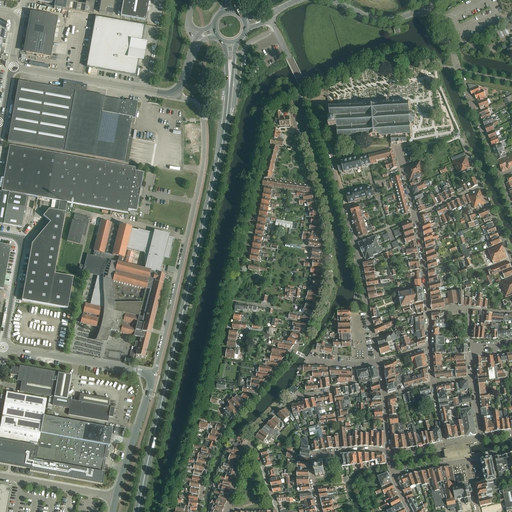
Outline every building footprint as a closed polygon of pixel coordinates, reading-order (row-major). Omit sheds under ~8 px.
[(55,0),(54,8),(65,10),(67,2),(67,0),(55,0)] [(123,0),(120,16),(145,20),(148,0),(123,0)] [(67,2),(65,10),(66,10),(93,15),(94,6),(85,5),(76,3),(67,2)] [(30,24),(29,27),(30,28),(29,32),(54,37),(55,26),(57,17),(33,12),(32,17),(31,17),(30,20),(31,21),(30,22),(30,24)] [(95,21),(87,67),(88,68),(98,69),(136,76),(136,75),(138,60),(139,60),(140,60),(143,43),(142,42),(142,41),(145,26),(96,17),(95,21)] [(506,27),(496,32),(500,39),(510,34),(506,27)] [(26,43),(26,47),(27,47),(26,52),(50,56),(52,46),(54,37),(29,32),(29,37),(27,37),(27,40),(27,42),(27,43),(26,43)] [(8,140),(8,141),(124,162),(128,163),(133,138),(129,138),(132,118),(134,118),(137,103),(136,103),(126,101),(126,102),(104,98),(104,97),(86,93),(87,85),(64,81),(63,89),(23,82),(19,81),(18,84),(18,85),(15,102),(9,133),(8,138),(8,140)] [(478,87),(470,90),(472,95),(474,94),(483,91),(482,88),(479,87),(478,87)] [(483,91),(474,94),(476,100),(477,99),(478,102),(485,99),(484,96),(485,96),(483,90),(483,91)] [(330,120),(329,120),(329,128),(337,128),(337,129),(337,130),(338,130),(338,142),(344,141),(344,140),(350,139),(350,145),(355,144),(355,139),(358,139),(366,139),(369,138),(368,137),(379,136),(379,138),(391,137),(391,144),(396,144),(397,144),(397,145),(398,145),(399,144),(407,143),(406,136),(411,136),(410,125),(414,124),(415,121),(415,117),(413,114),(409,113),(409,103),(396,104),(390,104),(389,99),(383,99),(384,104),(377,105),(377,106),(366,107),(366,106),(360,106),(354,107),(341,107),(336,107),(329,107),(330,120)] [(478,103),(480,108),(481,111),(487,108),(489,107),(491,106),(489,107),(488,105),(489,105),(487,100),(478,103)] [(479,112),(478,112),(482,120),(491,116),(488,108),(487,108),(481,111),(479,112)] [(276,118),(276,122),(280,122),(280,126),(290,125),(289,117),(281,118),(280,112),(278,112),(276,112),(276,118)] [(489,118),(482,121),(484,126),(492,123),(497,121),(499,120),(498,117),(492,120),(491,117),(489,118)] [(492,124),(485,127),(487,133),(494,130),(492,124)] [(494,130),(487,133),(489,139),(490,139),(497,137),(495,133),(500,131),(499,128),(494,130)] [(273,129),(270,145),(283,147),(284,140),(278,139),(278,136),(281,136),(281,133),(279,133),(279,130),(273,129)] [(490,140),(492,146),(500,142),(500,143),(501,142),(507,140),(506,137),(502,139),(501,136),(497,137),(490,140)] [(500,142),(492,146),(495,153),(504,150),(501,142),(500,143),(500,142)] [(4,179),(2,191),(60,201),(59,203),(68,204),(68,203),(76,204),(128,213),(128,210),(137,211),(143,173),(135,171),(136,168),(10,146),(4,179)] [(392,150),(369,156),(369,157),(371,164),(377,163),(377,161),(386,159),(386,160),(389,159),(389,160),(395,159),(392,150)] [(504,150),(495,153),(497,161),(506,157),(504,150)] [(465,153),(451,158),(453,161),(466,156),(465,153)] [(511,154),(498,162),(502,172),(506,170),(508,169),(508,170),(511,167),(511,154)] [(466,156),(453,161),(458,174),(471,169),(466,156)] [(341,163),(337,164),(339,172),(340,172),(343,171),(344,173),(362,168),(362,167),(371,165),(371,164),(369,157),(360,159),(360,158),(341,162),(341,163)] [(388,161),(385,162),(385,164),(387,170),(391,168),(391,170),(397,168),(397,167),(395,159),(389,160),(390,162),(388,163),(388,161)] [(410,182),(420,178),(425,176),(420,161),(405,167),(408,178),(409,178),(410,182)] [(400,176),(393,178),(395,185),(401,183),(400,176)] [(471,185),(468,187),(469,189),(478,185),(476,180),(474,177),(469,180),(470,183),(471,185)] [(410,182),(409,182),(411,187),(422,183),(420,178),(410,182)] [(422,183),(411,187),(414,195),(419,193),(419,192),(427,188),(431,186),(429,181),(422,184),(422,183)] [(445,182),(442,183),(444,187),(450,199),(454,196),(453,193),(454,193),(452,189),(451,189),(448,191),(447,187),(447,186),(445,182)] [(265,187),(264,193),(272,194),(281,196),(281,194),(279,194),(276,193),(276,192),(272,191),(273,188),(265,187)] [(371,187),(365,189),(367,197),(368,198),(374,196),(371,187)] [(444,192),(442,194),(445,201),(450,199),(444,187),(442,188),(444,192)] [(365,188),(358,190),(361,199),(367,197),(365,189),(365,188)] [(358,190),(352,192),(353,193),(355,200),(361,199),(358,190)] [(435,190),(433,191),(439,204),(444,201),(441,194),(438,196),(435,190)] [(480,190),(466,196),(467,196),(469,203),(471,203),(473,209),(485,204),(480,190)] [(0,224),(4,225),(22,228),(25,208),(27,197),(9,194),(0,191),(0,224)] [(289,193),(288,193),(291,194),(297,195),(297,196),(301,197),(303,197),(303,200),(306,200),(313,199),(312,194),(309,195),(309,194),(305,195),(305,193),(297,192),(291,191),(290,192),(289,193)] [(419,193),(414,195),(414,196),(416,202),(420,200),(424,198),(428,197),(426,194),(423,195),(421,192),(419,193)] [(353,193),(346,195),(348,204),(355,202),(355,200),(353,193)] [(430,196),(428,197),(433,207),(438,204),(433,195),(430,196)] [(464,197),(459,200),(462,206),(467,204),(464,197)] [(263,198),(261,204),(269,206),(276,207),(278,207),(278,205),(276,205),(277,204),(270,203),(270,200),(263,198)] [(459,199),(454,202),(457,208),(457,209),(462,207),(462,206),(459,200),(459,199)] [(28,267),(22,300),(68,308),(74,277),(55,274),(66,214),(68,204),(59,203),(58,212),(49,210),(46,213),(45,215),(43,217),(50,223),(36,240),(32,245),(32,246),(31,250),(28,267)] [(359,205),(350,208),(352,214),(361,211),(364,211),(363,208),(364,207),(363,204),(359,205)] [(422,206),(418,208),(419,213),(426,210),(429,209),(431,208),(430,205),(427,207),(426,204),(424,205),(422,206)] [(449,204),(445,206),(450,215),(451,214),(453,218),(455,217),(453,214),(452,211),(449,204)] [(309,211),(306,212),(306,213),(318,211),(316,205),(308,207),(309,211)] [(445,205),(441,207),(444,214),(446,213),(447,217),(449,222),(452,221),(450,216),(449,215),(450,215),(445,206),(445,205)] [(441,207),(436,210),(439,216),(441,216),(443,219),(442,219),(445,224),(448,223),(446,219),(444,214),(441,207)] [(260,210),(259,215),(267,217),(267,218),(272,219),(275,220),(276,218),(272,217),(272,215),(267,214),(268,211),(260,210)] [(487,210),(478,213),(480,219),(483,218),(490,215),(487,210)] [(361,211),(352,214),(353,220),(363,217),(361,211)] [(73,221),(67,242),(69,242),(80,245),(80,244),(83,236),(86,236),(90,218),(78,215),(75,214),(74,221),(73,221)] [(427,214),(420,217),(423,225),(430,222),(431,222),(427,214)] [(490,215),(483,218),(485,223),(492,220),(491,217),(490,215)] [(259,216),(258,222),(266,224),(270,225),(270,222),(266,221),(267,218),(259,216)] [(363,217),(353,220),(355,226),(364,223),(363,217)] [(277,220),(275,226),(290,228),(292,229),(293,223),(293,222),(283,221),(277,220)] [(94,256),(94,257),(88,256),(86,266),(84,266),(80,265),(80,266),(78,271),(82,271),(84,272),(98,275),(100,276),(97,284),(96,284),(91,304),(86,302),(81,323),(83,324),(96,327),(101,328),(100,332),(96,342),(107,342),(110,333),(110,330),(117,332),(118,332),(130,335),(131,335),(134,336),(135,336),(141,337),(140,340),(140,341),(138,349),(147,351),(151,332),(152,329),(163,283),(165,276),(166,275),(161,274),(162,271),(165,258),(170,259),(175,239),(170,238),(171,235),(155,231),(155,234),(139,230),(139,231),(132,229),(133,228),(127,227),(126,226),(126,227),(121,225),(120,227),(112,225),(112,224),(102,221),(99,233),(98,236),(94,251),(95,251),(95,254),(94,256)] [(412,221),(402,225),(404,231),(413,228),(412,221)] [(430,222),(423,225),(423,231),(435,226),(435,225),(435,223),(431,225),(430,222)] [(364,223),(355,226),(357,232),(366,229),(364,223)] [(485,226),(482,227),(483,231),(486,230),(488,234),(496,231),(493,223),(485,226)] [(435,226),(423,231),(424,236),(432,232),(431,230),(436,228),(436,226),(435,226)] [(368,228),(357,232),(359,238),(368,235),(367,232),(373,230),(372,227),(368,228)] [(404,231),(403,231),(405,237),(414,234),(413,228),(404,231)] [(489,235),(486,236),(488,242),(499,237),(497,232),(489,235)] [(432,234),(424,237),(425,243),(436,239),(437,241),(439,240),(438,237),(437,234),(435,235),(434,233),(432,234)] [(405,237),(404,237),(406,242),(404,242),(405,245),(408,244),(407,243),(415,240),(416,240),(414,234),(405,237)] [(303,235),(302,240),(304,240),(308,241),(321,243),(321,237),(309,235),(303,235)] [(376,236),(358,243),(361,248),(378,241),(376,236)] [(499,237),(488,242),(489,245),(488,245),(489,247),(490,247),(494,246),(501,243),(499,237)] [(433,240),(425,243),(426,249),(427,250),(427,251),(433,249),(433,248),(436,248),(435,247),(438,246),(437,242),(437,241),(436,239),(433,240)] [(378,241),(361,248),(363,254),(381,246),(378,241)] [(0,288),(4,289),(8,264),(11,246),(0,244),(0,288)] [(502,245),(488,251),(494,264),(507,258),(505,254),(506,253),(502,245)] [(381,246),(363,254),(365,259),(366,258),(367,261),(374,258),(374,257),(378,255),(377,254),(383,252),(381,246)] [(467,250),(463,252),(465,258),(470,256),(469,253),(476,251),(475,247),(467,250)] [(252,248),(251,253),(259,255),(262,256),(263,253),(260,253),(260,249),(252,248)] [(427,251),(426,251),(427,256),(432,254),(434,254),(435,253),(433,248),(433,249),(427,251)] [(311,254),(310,259),(311,259),(320,260),(320,257),(319,257),(319,256),(321,256),(322,255),(322,251),(313,250),(312,254),(311,254)] [(432,254),(427,256),(427,262),(438,259),(436,253),(435,253),(434,254),(432,254)] [(419,259),(409,261),(409,265),(409,267),(410,271),(413,270),(420,270),(419,264),(419,259)] [(367,262),(363,263),(364,269),(374,267),(374,265),(377,264),(376,260),(373,260),(367,262)] [(436,261),(428,263),(428,269),(438,266),(437,263),(440,262),(439,260),(436,261)] [(509,262),(488,271),(490,276),(511,268),(509,262)] [(511,268),(502,272),(505,279),(511,275),(511,268)] [(374,273),(365,274),(366,281),(378,279),(377,276),(375,276),(374,273)] [(366,281),(367,286),(381,284),(381,281),(386,280),(394,279),(393,276),(392,276),(390,277),(386,277),(380,278),(378,279),(366,281)] [(435,276),(429,278),(429,284),(430,290),(439,288),(441,288),(440,283),(440,281),(440,279),(438,280),(437,276),(435,276)] [(511,278),(511,279),(500,283),(503,290),(506,298),(511,295),(511,278)] [(310,279),(310,282),(313,282),(313,286),(321,287),(322,281),(310,279)] [(416,280),(414,281),(415,290),(422,288),(421,280),(417,280),(416,280)] [(384,285),(367,288),(368,293),(376,292),(376,291),(375,289),(380,288),(384,288),(384,285)] [(430,290),(430,291),(431,296),(440,294),(444,293),(443,290),(444,290),(445,289),(444,287),(441,288),(439,288),(430,290)] [(286,292),(285,297),(291,298),(291,295),(295,296),(295,294),(296,289),(286,288),(286,292)] [(422,288),(415,290),(416,304),(423,302),(424,302),(423,288),(422,288)] [(413,290),(399,293),(401,307),(402,307),(415,304),(416,304),(415,290),(413,290)] [(457,291),(447,292),(448,296),(448,298),(449,305),(458,304),(457,292),(457,291)] [(478,295),(476,307),(482,308),(484,308),(487,308),(488,300),(486,300),(484,300),(482,299),(482,294),(478,293),(478,295)] [(307,296),(306,301),(317,304),(319,299),(318,299),(318,298),(307,296)] [(442,300),(431,302),(432,310),(445,308),(445,306),(444,299),(442,300)] [(302,304),(301,307),(314,311),(316,306),(307,302),(306,305),(302,304)] [(415,304),(403,308),(404,312),(411,310),(411,309),(416,308),(416,311),(417,314),(420,313),(424,313),(424,309),(423,302),(416,304),(415,304)] [(235,307),(235,308),(235,309),(235,310),(235,312),(238,312),(238,310),(243,311),(243,309),(252,310),(253,307),(245,305),(245,306),(244,306),(244,305),(236,304),(235,307)] [(304,310),(303,313),(309,316),(312,317),(314,311),(301,307),(301,309),(304,310)] [(375,307),(370,308),(371,311),(372,318),(377,318),(377,317),(379,317),(378,311),(376,311),(376,310),(375,307)] [(439,313),(432,314),(432,321),(440,320),(439,317),(444,316),(447,315),(446,312),(443,312),(439,313)] [(477,328),(476,339),(480,339),(481,328),(482,328),(483,324),(485,324),(485,322),(486,313),(482,312),(479,312),(479,315),(481,315),(481,324),(479,324),(477,324),(477,325),(477,328)] [(290,313),(289,319),(296,320),(309,322),(311,317),(309,316),(296,314),(290,313)] [(380,317),(372,320),(375,326),(375,327),(383,323),(382,322),(380,317)] [(267,318),(266,323),(270,323),(270,322),(271,322),(271,323),(272,323),(272,326),(274,327),(277,327),(278,320),(267,318)] [(375,329),(376,334),(392,327),(391,325),(395,323),(396,323),(400,321),(398,318),(395,319),(392,320),(389,322),(375,329)] [(440,320),(432,321),(432,328),(439,328),(444,327),(448,328),(448,327),(447,319),(443,320),(440,320)] [(294,322),(292,331),(294,331),(302,333),(307,324),(294,322)] [(481,328),(480,339),(484,339),(490,339),(490,334),(484,333),(485,328),(485,324),(483,324),(482,328),(481,328)] [(498,329),(498,332),(498,339),(507,337),(511,335),(511,325),(510,325),(510,330),(506,331),(506,330),(502,331),(502,324),(500,324),(499,324),(498,324),(498,329)] [(383,339),(378,340),(379,346),(385,344),(397,340),(397,339),(401,338),(406,336),(404,333),(401,334),(400,330),(397,331),(397,332),(396,332),(396,333),(396,335),(395,335),(394,332),(383,336),(383,339)] [(423,331),(416,333),(417,337),(418,340),(425,337),(425,330),(423,331)] [(291,334),(290,337),(297,340),(301,335),(297,333),(293,332),(290,332),(290,334),(291,334)] [(339,340),(333,340),(333,347),(342,347),(342,341),(351,340),(351,335),(339,335),(339,340)] [(403,345),(401,346),(402,351),(410,349),(408,344),(409,344),(407,338),(407,336),(406,336),(401,338),(403,345)] [(439,336),(432,336),(432,345),(438,345),(439,345),(442,345),(445,345),(445,337),(439,337),(439,336)] [(283,341),(283,343),(293,345),(294,345),(297,340),(290,337),(288,339),(287,341),(284,340),(283,341)] [(416,342),(410,344),(411,346),(412,346),(417,343),(418,346),(425,343),(425,338),(417,341),(416,342)] [(273,342),(272,344),(278,345),(278,348),(291,350),(294,345),(293,345),(283,343),(283,341),(273,339),(273,342)] [(317,344),(316,350),(320,351),(324,352),(326,343),(321,342),(321,344),(317,344)] [(326,343),(324,352),(332,353),(333,348),(333,345),(328,344),(328,343),(326,343)] [(388,343),(379,346),(381,354),(381,355),(391,351),(388,343)] [(438,345),(432,346),(433,354),(439,353),(443,353),(443,354),(446,353),(446,350),(442,350),(442,345),(439,345),(438,345)] [(465,346),(458,346),(458,348),(461,348),(461,354),(464,353),(467,353),(467,346),(465,346)] [(226,354),(225,356),(226,357),(226,358),(227,358),(227,359),(229,359),(230,358),(235,359),(236,355),(237,355),(238,355),(239,351),(239,350),(235,349),(234,351),(227,350),(227,354),(226,354)] [(416,354),(410,356),(412,363),(426,358),(424,351),(416,354)] [(438,355),(433,355),(433,356),(434,367),(442,366),(441,361),(442,359),(442,355),(438,355)] [(454,358),(451,358),(452,361),(456,361),(457,366),(466,365),(464,355),(454,355),(454,358)] [(501,355),(494,356),(495,356),(495,362),(496,365),(499,364),(500,369),(503,368),(502,364),(502,363),(502,361),(501,355)] [(487,357),(488,367),(488,369),(489,376),(490,380),(496,379),(498,379),(497,374),(496,368),(496,365),(495,362),(494,362),(493,356),(487,357)] [(426,358),(412,363),(414,371),(427,366),(426,358)] [(390,363),(384,365),(385,371),(392,369),(395,368),(395,366),(398,364),(401,363),(400,360),(396,361),(390,363)] [(12,367),(10,375),(18,376),(17,380),(22,381),(20,391),(50,396),(48,409),(52,409),(53,406),(69,409),(70,409),(72,400),(67,399),(72,376),(68,375),(58,373),(20,366),(20,368),(12,367)] [(257,367),(256,372),(257,372),(256,377),(266,379),(270,375),(273,368),(260,366),(260,368),(257,367)] [(376,368),(369,369),(371,376),(372,380),(373,384),(373,385),(380,383),(379,378),(376,368)] [(482,368),(477,369),(478,374),(478,377),(486,376),(486,373),(483,373),(482,368)] [(352,369),(330,369),(330,374),(331,375),(331,378),(336,378),(335,374),(352,375),(352,370),(352,369)] [(385,371),(386,376),(386,380),(396,377),(400,375),(399,372),(398,369),(396,370),(396,369),(392,370),(392,369),(385,371)] [(427,369),(420,371),(421,375),(424,383),(429,381),(427,369)] [(369,370),(357,371),(359,379),(359,383),(370,381),(371,385),(373,385),(373,384),(372,380),(371,376),(370,377),(369,370)] [(352,375),(335,374),(336,378),(337,384),(340,384),(352,381),(352,375)] [(322,375),(322,377),(323,388),(330,388),(330,385),(329,378),(328,378),(328,376),(328,375),(322,375)] [(396,377),(386,380),(387,385),(397,382),(400,381),(400,382),(402,381),(401,375),(400,375),(396,377)] [(248,379),(247,383),(247,386),(250,386),(250,387),(258,388),(266,379),(256,377),(252,376),(252,380),(248,379)] [(310,377),(304,376),(304,380),(310,380),(311,381),(306,382),(307,385),(305,385),(306,390),(318,389),(317,384),(316,384),(313,384),(313,383),(313,377),(310,377)] [(486,376),(478,377),(479,384),(480,395),(487,394),(485,383),(490,383),(490,380),(489,376),(486,377),(486,376)] [(218,383),(217,389),(225,390),(226,384),(221,383),(222,380),(218,380),(218,383)] [(397,382),(387,385),(388,393),(396,391),(395,387),(397,386),(400,386),(401,389),(405,388),(403,381),(402,381),(400,382),(400,381),(397,382)] [(460,383),(459,383),(461,390),(469,389),(468,381),(462,382),(462,383),(462,384),(460,384),(460,383)] [(371,385),(370,386),(372,391),(380,390),(380,383),(373,385),(371,385)] [(451,390),(447,390),(447,391),(447,392),(455,391),(455,389),(454,384),(450,384),(451,390)] [(353,386),(349,387),(350,394),(354,394),(360,393),(359,385),(353,386)] [(430,387),(419,390),(422,400),(424,400),(432,398),(433,397),(430,387)] [(341,388),(334,390),(334,394),(335,397),(343,396),(343,392),(342,393),(341,388)] [(0,464),(9,466),(13,467),(30,470),(30,472),(31,472),(34,473),(50,476),(55,476),(91,483),(92,483),(102,485),(105,473),(102,473),(107,446),(109,447),(113,428),(44,415),(44,414),(47,398),(6,391),(0,426),(0,464)] [(79,401),(79,402),(109,407),(110,400),(80,394),(79,401)] [(233,394),(231,396),(243,406),(246,402),(240,397),(239,398),(233,394)] [(242,395),(240,397),(246,402),(247,401),(251,397),(244,394),(243,395),(242,395)] [(325,396),(322,396),(323,401),(327,400),(328,404),(333,403),(332,395),(326,396),(325,396)] [(231,396),(226,401),(229,404),(230,404),(234,407),(235,406),(239,410),(243,406),(231,396)] [(396,397),(388,399),(389,407),(396,407),(396,403),(396,402),(397,402),(396,397)] [(315,399),(309,400),(311,408),(314,408),(316,415),(318,414),(315,402),(315,399)] [(480,400),(481,409),(481,411),(486,410),(486,408),(490,407),(489,399),(480,400)] [(69,409),(68,415),(108,422),(109,417),(113,418),(115,409),(109,408),(109,407),(79,402),(79,401),(72,400),(70,409),(69,409)] [(309,400),(302,401),(303,402),(305,410),(308,409),(309,416),(310,416),(312,416),(311,408),(309,400)] [(382,400),(368,401),(368,402),(368,405),(368,407),(369,411),(372,411),(374,411),(382,410),(382,400)] [(303,402),(297,404),(299,412),(302,411),(304,419),(305,420),(307,420),(307,418),(305,411),(305,410),(303,402)] [(319,403),(316,404),(320,420),(325,419),(327,419),(335,417),(335,413),(326,414),(325,408),(324,406),(324,402),(319,403)] [(229,404),(228,406),(232,409),(232,411),(236,414),(238,411),(234,407),(230,404),(229,404)] [(297,404),(291,405),(293,414),(295,417),(300,416),(299,412),(297,404)] [(228,406),(226,408),(228,410),(234,416),(236,414),(232,411),(232,409),(228,406)] [(449,408),(447,408),(453,439),(460,438),(456,422),(457,422),(455,412),(457,411),(456,406),(454,407),(449,408)] [(396,407),(389,407),(389,415),(390,415),(397,415),(396,414),(396,410),(398,409),(398,407),(396,407)] [(225,408),(223,410),(226,412),(224,414),(227,418),(230,420),(234,416),(228,410),(226,408),(225,408)] [(283,410),(278,415),(284,422),(284,421),(288,426),(291,423),(292,423),(287,418),(289,417),(287,414),(288,413),(286,411),(287,410),(286,408),(283,410)] [(441,409),(440,409),(443,423),(444,427),(447,440),(453,439),(447,408),(441,409)] [(472,408),(460,411),(461,420),(462,420),(462,421),(465,437),(476,435),(475,429),(472,408)] [(486,410),(481,411),(482,418),(483,425),(484,425),(485,433),(489,433),(490,433),(495,432),(493,418),(488,419),(487,419),(487,418),(486,410)] [(493,412),(492,412),(493,418),(495,432),(501,431),(499,412),(499,411),(498,411),(493,412)] [(397,415),(390,415),(390,418),(390,424),(394,424),(397,424),(399,424),(398,417),(398,414),(396,414),(397,415)] [(275,417),(272,420),(278,426),(280,423),(275,417)] [(272,420),(267,424),(277,433),(279,431),(276,428),(278,426),(272,420)] [(428,421),(424,422),(427,432),(430,444),(436,443),(433,433),(430,433),(429,433),(428,430),(430,430),(429,425),(428,425),(428,421)] [(457,422),(456,422),(460,438),(465,437),(462,421),(457,422)] [(201,422),(199,428),(207,430),(209,425),(209,424),(201,422)] [(211,424),(210,426),(216,427),(215,430),(223,432),(225,427),(211,423),(211,424)] [(399,424),(397,424),(400,449),(407,448),(404,433),(403,423),(399,424)] [(266,426),(261,430),(272,438),(276,440),(279,435),(277,433),(267,424),(266,426)] [(321,425),(309,428),(310,435),(317,434),(318,440),(320,450),(326,449),(327,449),(324,438),(324,439),(323,436),(322,431),(321,425)] [(418,426),(414,427),(415,429),(416,433),(416,434),(417,437),(419,447),(422,446),(420,433),(418,426)] [(436,428),(433,429),(433,431),(433,433),(436,443),(443,442),(441,432),(440,429),(439,426),(435,427),(436,428)] [(210,428),(209,431),(212,432),(212,434),(219,437),(222,432),(210,428)] [(346,428),(339,429),(342,448),(348,448),(346,431),(346,428)] [(261,430),(256,437),(264,442),(265,442),(267,440),(269,442),(272,438),(261,430)] [(240,432),(237,440),(238,441),(245,444),(248,438),(247,438),(242,435),(242,433),(240,432)] [(412,432),(404,433),(407,448),(415,447),(412,432)] [(420,433),(422,446),(430,444),(427,432),(420,433)] [(208,433),(206,439),(215,442),(218,437),(208,433)] [(331,438),(324,438),(327,449),(334,448),(331,438)] [(315,442),(311,443),(313,451),(320,450),(318,440),(317,439),(315,439),(314,440),(315,442)] [(207,441),(205,447),(211,449),(214,443),(207,441)] [(230,441),(229,443),(238,447),(242,449),(243,449),(245,444),(238,441),(237,444),(230,441)] [(301,450),(300,456),(310,458),(310,452),(309,451),(309,450),(308,450),(308,447),(306,447),(302,443),(302,442),(301,446),(301,450)] [(283,444),(282,448),(288,451),(291,452),(293,448),(283,444)] [(194,445),(193,447),(202,449),(202,452),(210,454),(211,449),(205,447),(194,445)] [(194,451),(193,453),(197,454),(196,457),(198,457),(198,458),(207,459),(209,455),(194,451)] [(288,451),(287,457),(296,459),(297,457),(301,458),(301,459),(298,459),(297,461),(301,461),(307,463),(309,463),(310,458),(301,457),(298,455),(291,452),(288,451)] [(356,453),(349,454),(351,465),(357,464),(356,453)] [(369,453),(361,453),(362,463),(363,463),(366,463),(369,463),(369,453)] [(375,453),(374,453),(375,461),(376,465),(379,465),(380,465),(386,464),(384,455),(382,453),(375,453)] [(269,455),(262,457),(264,462),(265,466),(272,465),(276,464),(275,462),(272,463),(271,460),(270,458),(274,457),(273,454),(269,455)] [(508,455),(502,456),(504,468),(505,468),(505,470),(505,471),(508,470),(507,466),(510,465),(508,455)] [(502,456),(495,457),(497,466),(498,473),(499,472),(504,471),(504,470),(505,470),(505,468),(504,468),(502,456)] [(492,458),(482,460),(483,468),(484,474),(485,474),(486,482),(487,481),(487,484),(491,484),(494,483),(493,481),(496,480),(492,458)] [(224,463),(224,466),(236,469),(238,462),(229,460),(228,464),(224,463)] [(189,462),(188,465),(194,466),(194,469),(198,469),(198,470),(204,471),(205,466),(200,465),(189,462)] [(295,463),(295,467),(298,467),(298,471),(298,477),(309,477),(309,471),(302,471),(302,468),(309,468),(309,463),(307,463),(298,462),(298,463),(295,463)] [(315,467),(314,467),(315,472),(316,472),(316,475),(324,474),(323,464),(316,465),(315,467)] [(222,466),(221,469),(227,470),(226,475),(227,475),(234,476),(236,469),(224,466),(222,466)] [(452,466),(448,467),(452,487),(456,486),(452,466)] [(442,468),(430,470),(434,487),(430,488),(431,493),(435,508),(447,506),(448,509),(450,509),(450,511),(454,511),(457,510),(456,505),(453,489),(452,488),(452,487),(448,467),(442,468)] [(187,470),(186,471),(190,472),(194,473),(194,475),(201,477),(203,472),(195,470),(191,469),(187,468),(187,470)] [(267,470),(269,478),(276,477),(274,469),(267,470)] [(430,470),(426,471),(429,484),(430,488),(434,487),(430,470)] [(426,471),(418,473),(421,484),(422,486),(423,489),(426,488),(425,485),(429,484),(426,471)] [(388,473),(378,477),(382,488),(392,484),(388,473)] [(416,473),(412,474),(416,486),(418,492),(421,491),(419,485),(421,484),(418,473),(416,473)] [(412,474),(405,476),(406,476),(410,487),(415,486),(416,486),(412,474)] [(398,479),(398,480),(398,481),(401,486),(404,494),(405,495),(412,492),(410,487),(406,476),(405,476),(400,477),(399,478),(398,479)] [(297,477),(297,485),(309,485),(309,477),(298,477),(297,477)] [(281,478),(270,479),(271,481),(270,481),(272,486),(282,484),(281,479),(281,478)] [(184,480),(183,482),(184,482),(190,484),(190,487),(200,488),(200,484),(184,480)] [(485,482),(475,484),(478,495),(486,494),(486,493),(492,492),(499,490),(499,489),(495,490),(494,483),(491,484),(487,484),(487,481),(486,482),(485,482)] [(219,484),(218,488),(219,488),(218,489),(222,490),(229,492),(231,487),(223,485),(220,484),(219,484)] [(382,488),(375,490),(377,495),(383,492),(385,495),(387,494),(395,489),(392,484),(382,488)] [(0,511),(4,511),(8,492),(9,492),(10,491),(11,492),(11,491),(10,490),(8,489),(6,488),(5,487),(3,487),(1,487),(0,486),(0,511)] [(465,486),(453,489),(456,505),(458,511),(463,511),(461,503),(459,503),(458,500),(465,498),(466,504),(472,503),(471,497),(471,498),(468,486),(465,487),(465,486)] [(511,487),(502,489),(504,498),(505,501),(505,502),(506,509),(511,507),(511,487)] [(191,488),(190,493),(192,493),(192,495),(199,496),(199,494),(199,489),(191,488)] [(389,497),(384,500),(386,503),(387,502),(398,496),(395,489),(387,494),(389,497)] [(336,491),(319,493),(320,498),(321,500),(332,498),(333,498),(333,499),(333,500),(335,500),(334,496),(332,496),(328,497),(328,495),(334,494),(337,493),(336,491)] [(486,494),(478,495),(479,501),(486,499),(487,499),(487,497),(493,496),(492,492),(486,493),(486,494)] [(300,494),(296,494),(296,496),(300,496),(301,501),(302,501),(314,500),(312,493),(300,494)] [(398,497),(390,502),(393,507),(401,503),(398,497)] [(487,499),(479,501),(480,507),(492,504),(490,498),(490,497),(487,498),(487,499)] [(332,498),(321,500),(323,507),(334,505),(334,504),(333,500),(333,499),(333,498),(332,498)] [(414,498),(408,501),(413,511),(415,511),(419,510),(426,507),(428,506),(427,502),(423,504),(423,506),(418,508),(414,498)] [(213,501),(213,503),(217,505),(224,508),(226,503),(218,500),(216,502),(213,501)] [(314,500),(302,501),(303,505),(303,507),(303,509),(316,507),(316,508),(316,507),(315,503),(314,500)] [(186,506),(185,508),(188,508),(190,510),(197,511),(197,508),(198,502),(190,501),(189,506),(186,506)] [(213,503),(211,508),(212,509),(215,510),(219,511),(222,511),(224,508),(217,505),(213,503)] [(391,508),(386,510),(387,511),(396,511),(404,508),(402,504),(402,503),(392,509),(391,508)]
